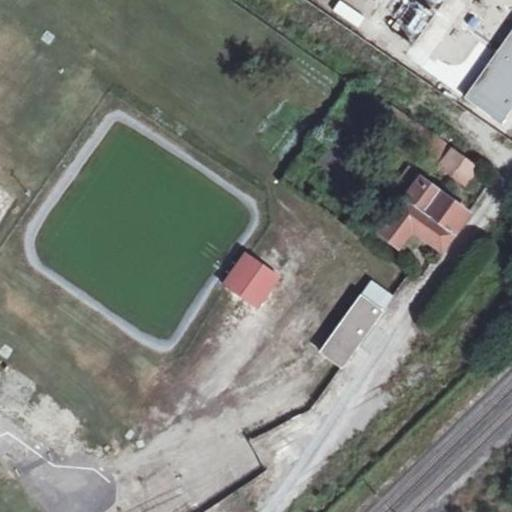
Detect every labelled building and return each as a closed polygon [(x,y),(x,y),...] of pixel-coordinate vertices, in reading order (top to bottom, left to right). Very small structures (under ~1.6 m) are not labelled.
[(334,12),(358,29),(365,19),(341,2),(334,12)] [(511,32),(465,100),(500,125),(511,108),(511,32)] [(331,174),(339,180),(352,161),(344,155),(331,174)] [(464,189),(474,175),(451,159),(441,172),(464,189)] [(352,161),(339,180),(364,198),(377,179),(352,161)] [(403,205),(453,241),(467,221),(404,176),(390,195),(403,205)] [(442,258),(453,241),(403,205),(380,238),(400,251),(411,236),(442,258)] [(245,255),(223,287),(224,288),(254,309),(277,277),(245,255)] [(374,290),(324,360),(345,375),(396,305),(374,290)]
